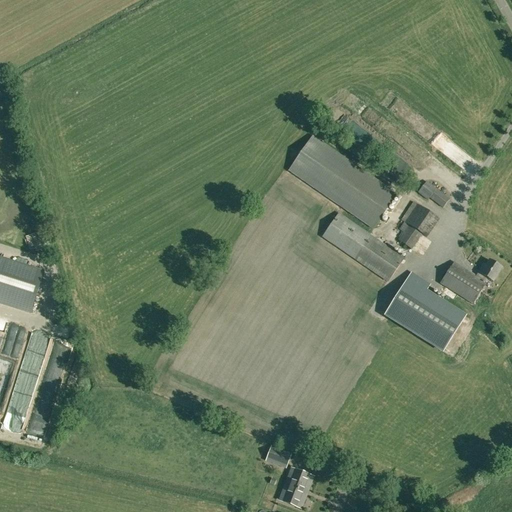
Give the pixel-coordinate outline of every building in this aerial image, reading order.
[(312,138),(288,172),(373,230),(396,196),(312,138)] [(427,182),(423,188),(418,194),(428,202),(428,201),(430,199),(443,208),(450,200),(437,189),(427,182)] [(415,246),(421,236),(422,235),(425,237),(426,239),(439,219),(437,218),(414,203),(402,221),(404,223),(399,230),(402,232),(398,237),(400,238),(398,241),(412,251),(415,246)] [(339,214),(322,238),(388,283),(404,259),(339,214)] [(44,273),(0,258),(0,302),(31,313),(44,273)] [(493,282),(502,268),(490,261),(484,269),(481,268),(476,276),(485,282),(487,278),(493,282)] [(485,282),(476,276),(454,263),(441,285),(473,305),(486,285),(484,284),(485,282)] [(427,291),(431,284),(411,272),(384,316),(443,353),(466,315),(427,291)] [(17,327),(15,333),(19,334),(16,348),(11,347),(9,356),(17,358),(24,329),(17,327)] [(290,456),(270,448),(266,458),(287,466),(290,456)] [(278,501),(302,510),(315,477),(291,468),(278,501)]
